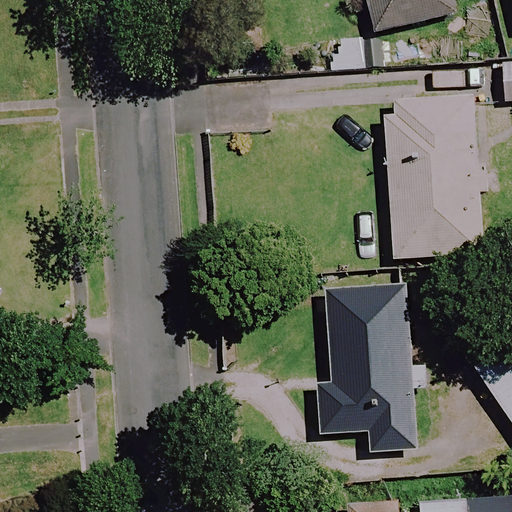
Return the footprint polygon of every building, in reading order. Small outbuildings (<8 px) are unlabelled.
[(364,0),(375,39),(454,20),(449,0),(364,0)] [(431,71),(428,46),(375,50),(378,75),(431,71)] [(511,66),(501,66),(501,103),(511,103),(511,66)] [(477,260),(474,106),(386,108),(390,262),(477,260)] [(366,460),(413,458),(405,291),(325,295),(329,387),(316,388),(319,441),(365,439),(366,460)] [(511,359),(479,378),(511,435),(511,359)] [(466,511),(466,501),(428,504),(428,511),(466,511)]
